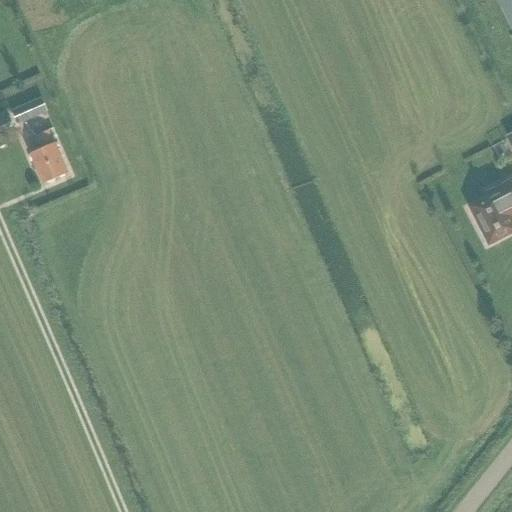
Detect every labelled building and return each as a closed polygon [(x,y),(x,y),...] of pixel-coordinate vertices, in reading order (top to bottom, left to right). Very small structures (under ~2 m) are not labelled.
[(511,0),(493,0),(511,37),(511,0)] [(0,90),(19,82),(10,65),(0,69),(0,90)] [(23,106),(28,120),(47,112),(41,98),(23,106)] [(44,185),(68,175),(55,144),(54,144),(48,132),(36,137),(42,150),(31,154),(44,185)] [(474,226),(476,225),(486,244),(511,230),(511,229),(506,218),(511,215),(511,180),(485,193),(487,199),(466,209),(474,226)]
